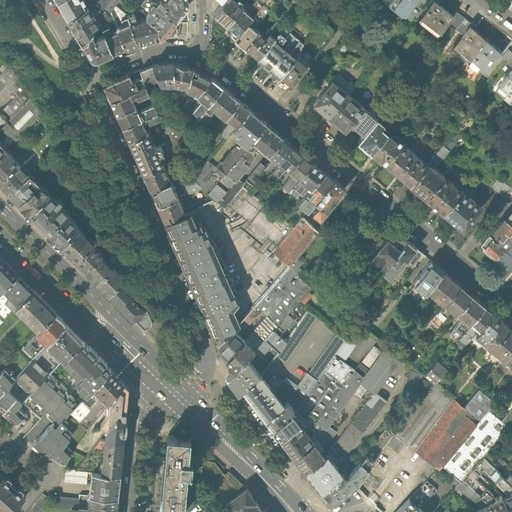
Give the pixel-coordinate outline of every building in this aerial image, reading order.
[(58,0),(55,2),(65,19),(84,7),(82,3),(84,2),(82,0),(58,0)] [(117,0),(97,0),(109,10),(117,0)] [(174,23),(175,21),(154,3),(151,0),(146,8),(148,10),(144,15),(146,17),(156,26),(159,38),(173,36),(174,23)] [(160,0),(156,0),(154,3),(175,21),(186,7),(186,1),(186,0),(164,0),(163,2),(160,0)] [(227,25),(242,7),(240,3),(241,1),(240,0),(235,0),(235,1),(233,0),(224,0),(222,3),(213,13),(227,25)] [(255,0),(246,11),(253,16),(266,0),(255,0)] [(266,0),(253,16),(249,21),(254,26),(275,1),(273,0),(266,0)] [(357,18),(334,0),(321,0),(352,24),(357,18)] [(420,0),(399,0),(407,6),(405,9),(410,14),(415,8),(417,10),(423,3),(420,1),(420,0)] [(452,12),(436,0),(431,0),(420,15),(441,30),(449,20),(454,13),(452,12)] [(65,19),(81,45),(91,32),(97,24),(86,6),(84,7),(65,19)] [(249,21),(253,16),(246,11),(242,7),(227,25),(234,30),(229,36),(233,39),(249,21)] [(455,8),(452,12),(454,13),(449,20),(457,26),(465,16),(455,8)] [(126,13),(128,23),(136,44),(159,38),(156,26),(146,17),(137,20),(134,10),(126,13)] [(465,16),(457,26),(456,26),(462,31),(471,20),(465,16)] [(473,23),(471,20),(462,31),(462,32),(454,42),(471,56),(472,55),(487,37),(474,26),(475,25),(473,23)] [(245,48),(258,32),(259,30),(254,26),(249,21),(233,39),(245,48)] [(115,28),(116,31),(124,49),(136,44),(128,23),(115,28)] [(275,36),(273,38),(280,43),(289,32),(283,27),(275,36)] [(116,31),(104,36),(112,54),(124,49),(116,31)] [(273,38),(275,36),(269,31),(264,37),(258,32),(245,48),(257,58),(273,38)] [(94,37),(91,32),(81,45),(90,59),(91,60),(93,61),(95,61),(112,54),(104,36),(103,34),(94,37)] [(503,50),(487,37),(472,55),(488,69),(499,55),(503,50)] [(280,43),(273,38),(257,58),(269,68),(285,48),(280,43)] [(295,57),(298,54),(301,49),(300,47),(303,44),(299,41),(290,52),(295,57)] [(511,49),(507,46),(503,50),(499,55),(505,60),(511,51),(511,49)] [(285,48),(269,68),(279,76),(295,57),(290,52),(285,48)] [(295,57),(279,76),(291,86),(309,63),(298,54),(295,57)] [(0,67),(0,71),(2,73),(9,66),(5,62),(0,67)] [(151,65),(157,80),(160,85),(173,84),(172,63),(151,65)] [(173,84),(185,87),(192,67),(172,63),(173,84)] [(2,73),(0,75),(0,80),(6,86),(15,96),(1,110),(9,119),(31,97),(11,64),(9,66),(2,73)] [(104,84),(111,99),(128,92),(144,85),(152,82),(157,80),(151,65),(139,70),(141,77),(131,81),(128,74),(104,84)] [(192,93),(195,95),(211,77),(192,67),(185,87),(185,88),(192,92),(192,93)] [(511,96),(511,69),(509,72),(507,70),(495,84),(511,98),(511,96)] [(333,80),(344,89),(349,83),(338,73),(333,80)] [(200,99),(206,104),(222,86),(211,77),(195,95),(200,99)] [(329,118),(350,94),(344,89),(333,80),(312,104),(329,118)] [(144,85),(147,92),(155,88),(152,82),(144,85)] [(128,92),(131,95),(135,94),(138,97),(149,94),(147,92),(144,85),(128,92)] [(224,119),(225,117),(239,100),(222,86),(206,104),(204,107),(209,111),(211,108),(224,119)] [(116,112),(135,103),(131,95),(128,92),(111,99),(116,112)] [(371,108),(369,110),(350,94),(329,118),(346,132),(355,120),(367,130),(378,118),(375,115),(376,113),(376,111),(374,109),(371,108)] [(41,114),(31,97),(9,119),(0,128),(14,142),(41,114)] [(206,104),(200,99),(191,109),(197,115),(204,107),(206,104)] [(226,136),(233,128),(250,109),(239,100),(225,117),(229,120),(220,131),(226,136)] [(141,111),(139,112),(141,117),(157,110),(153,102),(140,108),(141,111)] [(122,125),(141,117),(139,112),(135,103),(116,112),(122,125)] [(211,113),(209,111),(204,107),(197,115),(188,125),(185,129),(189,132),(192,134),(211,113)] [(241,142),(246,146),(252,140),(266,123),(250,109),(233,128),(237,132),(234,136),(241,142)] [(160,117),(157,110),(141,117),(144,124),(160,117)] [(185,129),(188,125),(175,114),(165,124),(176,145),(189,132),(185,129)] [(128,139),(147,131),(144,124),(141,117),(122,125),(128,139)] [(358,142),(371,153),(388,132),(383,128),(386,124),(378,118),(367,130),(358,142)] [(256,143),(269,154),(283,137),(266,123),(252,140),(256,143)] [(456,128),(443,144),(450,150),(463,133),(456,128)] [(51,129),(32,148),(43,159),(59,143),(51,129)] [(135,155),(155,146),(149,130),(147,131),(128,139),(132,148),(135,155)] [(472,131),(467,137),(470,141),(476,134),(472,131)] [(385,165),(403,144),(405,140),(399,135),(396,138),(388,132),(371,153),(385,165)] [(273,157),(278,161),(292,145),(283,137),(269,154),(273,157)] [(243,158),(246,161),(253,151),(253,147),(256,143),(252,140),(246,146),(241,152),(245,155),(243,158)] [(246,146),(241,142),(238,145),(235,142),(220,160),(219,159),(214,165),(213,167),(222,174),(241,152),(246,146)] [(409,185),(427,164),(403,144),(385,165),(409,185)] [(443,144),(428,162),(435,167),(450,150),(443,144)] [(155,146),(135,155),(138,162),(143,172),(163,163),(160,158),(165,156),(160,145),(155,146)] [(284,166),(288,169),(302,153),(292,145),(278,161),(267,174),(274,179),(283,168),(282,167),(284,166)] [(0,179),(18,162),(5,149),(0,154),(0,179)] [(222,174),(219,177),(229,185),(235,178),(249,163),(246,161),(243,158),(245,155),(241,152),(222,174)] [(288,189),(292,185),(312,161),(302,153),(288,169),(292,173),(282,184),(288,189)] [(278,161),(273,157),(266,166),(259,174),(264,178),(267,174),(278,161)] [(213,167),(214,165),(208,159),(191,177),(193,178),(202,187),(207,192),(216,182),(219,177),(222,174),(213,167)] [(259,174),(266,166),(259,161),(246,178),(257,186),(264,178),(259,174)] [(307,185),(312,189),(325,172),(312,161),(292,185),(301,192),(307,185)] [(29,173),(18,162),(0,179),(0,183),(9,193),(29,173)] [(426,200),(446,176),(435,167),(428,162),(427,164),(409,185),(426,200)] [(150,189),(170,180),(163,163),(143,172),(150,189)] [(315,202),(334,180),(325,172),(312,189),(315,192),(310,198),(315,202)] [(29,173),(9,193),(19,203),(39,183),(29,173)] [(463,191),(446,176),(426,200),(443,214),(463,191)] [(219,177),(216,182),(225,190),(229,185),(219,177)] [(503,196),(510,188),(497,177),(491,185),(503,196)] [(183,182),(188,193),(202,187),(193,178),(183,182)] [(241,184),(244,181),(235,178),(229,185),(225,190),(216,182),(207,192),(223,206),(241,184)] [(252,192),(257,186),(246,178),(244,181),(241,184),(252,192)] [(157,205),(177,196),(170,180),(150,189),(157,205)] [(346,190),(334,180),(315,202),(319,206),(312,213),(320,220),(346,190)] [(49,193),(39,183),(19,203),(29,213),(49,193)] [(256,206),(261,201),(243,185),(221,210),(224,213),(228,208),(232,211),(233,210),(238,214),(230,223),(238,229),(257,207),(256,206)] [(511,198),(511,189),(510,188),(503,196),(509,202),(511,198)] [(443,214),(464,232),(485,208),(463,191),(443,214)] [(49,193),(29,213),(49,233),(67,214),(68,213),(49,193)] [(315,202),(310,198),(306,194),(298,203),(307,212),(315,202)] [(164,221),(184,212),(177,196),(157,205),(164,221)] [(189,278),(222,265),(205,226),(202,227),(200,222),(196,223),(190,209),(184,212),(164,221),(176,248),(189,278)] [(79,228),(67,214),(49,233),(61,245),(79,228)] [(302,216),(273,249),(289,264),(296,255),(318,229),(302,216)] [(481,244),(496,257),(511,238),(511,222),(506,217),(504,216),(492,230),(499,236),(497,239),(490,233),(481,244)] [(275,240),(282,233),(275,225),(268,232),(275,240)] [(374,226),(373,226),(363,237),(371,243),(381,232),(377,229),(374,226)] [(93,242),(79,228),(61,245),(75,260),(92,243),(93,242)] [(369,261),(381,271),(407,240),(402,235),(395,244),(387,237),(378,249),(369,261)] [(511,238),(496,257),(508,267),(511,261),(511,238)] [(407,240),(381,271),(390,278),(406,259),(407,259),(413,263),(422,252),(407,240)] [(102,253),(92,243),(75,260),(96,281),(111,266),(101,255),(102,253)] [(108,293),(122,279),(120,276),(127,269),(122,255),(111,266),(96,281),(108,293)] [(303,260),(296,255),(289,264),(300,274),(303,270),(298,265),(303,260)] [(0,291),(3,288),(18,274),(0,256),(0,291)] [(427,290),(443,270),(430,260),(410,284),(412,286),(423,294),(427,289),(427,290)] [(289,264),(255,304),(266,315),(301,275),(300,274),(289,264)] [(222,265),(189,278),(208,319),(218,343),(232,328),(239,322),(233,307),(238,301),(222,265)] [(444,304),(460,284),(443,270),(427,290),(444,304)] [(11,296),(18,304),(33,289),(18,274),(3,288),(11,296)] [(301,275),(266,315),(277,325),(300,300),(308,290),(312,285),(301,275)] [(122,279),(108,293),(143,329),(147,329),(149,327),(151,325),(152,321),(147,312),(145,308),(145,302),(142,300),(134,284),(131,287),(122,279)] [(472,294),(460,284),(444,304),(431,319),(437,325),(452,308),(457,312),(472,294)] [(411,309),(423,294),(412,286),(404,295),(405,295),(402,298),(402,301),(402,302),(402,303),(402,304),(403,305),(403,306),(404,306),(405,307),(406,307),(407,307),(408,307),(409,307),(411,309)] [(0,321),(16,307),(18,304),(11,296),(3,288),(0,291),(0,321)] [(16,307),(39,330),(55,312),(33,289),(18,304),(16,307)] [(308,290),(300,300),(304,304),(313,294),(308,290)] [(469,322),(484,304),(472,294),(457,312),(462,317),(449,333),(455,338),(456,338),(469,322)] [(484,304),(469,322),(456,338),(461,342),(473,327),(472,326),(474,324),(479,329),(493,312),(484,304)] [(285,361),(317,315),(308,308),(286,341),(279,351),(277,354),(285,361)] [(37,333),(46,343),(65,323),(55,312),(39,330),(37,333)] [(493,312),(479,329),(475,334),(485,342),(503,321),(493,312)] [(511,328),(503,321),(485,342),(504,358),(505,357),(511,348),(511,328)] [(46,343),(63,359),(81,339),(65,323),(46,343)] [(335,356),(342,362),(366,329),(358,323),(346,340),(335,356)] [(232,328),(218,343),(225,360),(243,340),(232,328)] [(272,329),(254,350),(232,374),(227,379),(237,392),(242,389),(242,388),(260,375),(251,363),(255,360),(256,361),(271,344),(279,351),(286,341),(272,329)] [(46,343),(37,333),(21,349),(32,359),(46,343)] [(338,333),(308,374),(317,381),(323,373),(335,356),(346,340),(338,333)] [(485,342),(475,334),(471,338),(481,346),(485,342)] [(110,369),(81,339),(63,359),(58,364),(78,384),(76,386),(83,393),(85,391),(87,394),(91,389),(110,369)] [(243,340),(225,360),(232,374),(254,350),(243,340)] [(374,347),(360,364),(370,371),(382,353),(374,347)] [(361,383),(373,393),(374,393),(401,358),(387,347),(382,353),(370,371),(365,378),(361,383)] [(335,356),(323,373),(333,380),(342,387),(354,370),(342,362),(335,356)] [(414,361),(409,357),(406,362),(410,366),(414,361)] [(49,374),(32,359),(14,379),(30,394),(47,376),(49,374)] [(446,369),(436,361),(425,374),(434,382),(437,378),(443,372),(446,369)] [(360,364),(354,370),(365,378),(370,371),(360,364)] [(423,376),(411,367),(404,376),(415,385),(423,376)] [(104,401),(107,404),(124,382),(121,380),(110,369),(91,389),(104,401)] [(315,422),(325,429),(328,426),(361,383),(365,378),(354,370),(342,387),(315,422)] [(448,376),(443,372),(437,378),(442,382),(448,376)] [(287,402),(295,411),(317,381),(308,374),(307,373),(298,386),(287,402)] [(305,416),(333,380),(323,373),(317,381),(295,411),(298,414),(301,412),(305,416)] [(0,374),(0,411),(1,413),(1,414),(14,428),(24,417),(16,410),(22,405),(8,391),(11,384),(0,374)] [(261,374),(260,375),(242,388),(242,389),(244,392),(247,395),(265,419),(287,402),(298,386),(284,376),(282,379),(280,378),(268,379),(266,381),(264,377),(261,374)] [(68,423),(63,418),(70,412),(76,405),(74,403),(76,401),(70,396),(68,398),(63,393),(66,390),(61,386),(59,388),(54,383),(56,381),(52,377),(50,379),(47,376),(30,394),(27,397),(30,399),(28,401),(34,407),(35,405),(40,409),(38,411),(44,416),(46,414),(47,416),(46,418),(49,421),(51,423),(32,446),(40,452),(65,465),(70,453),(63,447),(65,444),(72,436),(64,428),(68,423)] [(429,384),(423,379),(417,386),(423,391),(429,384)] [(333,380),(305,416),(315,422),(342,387),(333,380)] [(116,416),(125,416),(128,387),(124,382),(107,404),(106,416),(100,424),(106,429),(116,416)] [(402,441),(415,450),(454,399),(433,384),(394,435),(402,441)] [(478,389),(463,406),(479,418),(488,410),(489,410),(496,403),(478,389)] [(373,393),(335,443),(348,452),(386,402),(374,393),(373,393)] [(454,399),(415,450),(438,468),(441,464),(479,418),(463,406),(454,399)] [(80,400),(76,405),(70,412),(79,420),(90,409),(80,400)] [(295,411),(287,402),(265,419),(272,428),(295,411)] [(511,407),(501,420),(509,426),(511,422),(511,407)] [(460,481),(462,478),(471,468),(482,456),(490,447),(509,426),(501,420),(489,410),(488,410),(479,418),(441,464),(460,481)] [(295,411),(272,428),(279,437),(298,423),(302,420),(298,414),(295,411)] [(100,437),(105,437),(123,439),(125,416),(116,416),(106,429),(100,437)] [(313,442),(298,423),(279,437),(294,457),(313,442)] [(313,442),(321,452),(336,432),(328,426),(325,429),(318,438),(313,442)] [(386,430),(365,454),(374,461),(386,444),(392,436),(386,430)] [(394,451),(402,441),(394,435),(393,435),(392,436),(386,444),(394,451)] [(158,468),(165,469),(159,511),(183,511),(187,471),(191,471),(191,460),(187,459),(189,437),(168,436),(166,457),(154,456),(153,467),(158,468)] [(120,474),(123,439),(105,437),(101,472),(120,474)] [(321,452),(313,442),(294,457),(302,467),(303,469),(305,471),(324,456),(322,454),(321,452)] [(490,447),(482,456),(489,463),(497,454),(490,447)] [(327,455),(324,456),(305,471),(321,492),(334,482),(341,473),(335,465),(338,460),(331,449),(327,455)] [(346,477),(341,473),(334,482),(321,492),(330,505),(356,484),(374,461),(365,454),(352,470),(346,477)] [(511,511),(511,485),(502,476),(495,469),(489,463),(482,456),(471,468),(477,473),(482,468),(489,475),(507,492),(509,491),(511,493),(503,498),(511,511)] [(202,472),(226,503),(245,487),(241,483),(228,472),(224,475),(214,462),(191,460),(191,471),(202,472)] [(346,477),(352,470),(347,466),(341,473),(346,477)] [(477,473),(471,468),(462,478),(481,495),(486,489),(476,478),(479,475),(477,473)] [(76,470),(65,469),(64,481),(86,482),(87,471),(76,470)] [(90,490),(89,495),(117,498),(118,492),(120,474),(101,472),(91,471),(90,490)] [(502,476),(511,485),(511,475),(507,471),(502,476)] [(0,473),(0,511),(12,511),(26,497),(0,473)] [(481,495),(462,478),(460,481),(455,486),(462,492),(463,491),(481,507),(489,503),(481,495)] [(409,499),(417,507),(418,507),(435,490),(426,481),(409,499)] [(256,502),(245,487),(226,503),(232,511),(242,511),(255,503),(256,502)] [(492,494),(486,489),(481,495),(489,503),(494,498),(492,494)] [(42,494),(28,511),(42,511),(51,501),(42,494)] [(88,511),(93,511),(115,511),(117,498),(89,495),(88,511)] [(511,511),(503,498),(503,497),(500,495),(494,498),(489,503),(494,511),(511,511)] [(70,510),(78,510),(79,499),(55,497),(47,507),(70,510)] [(412,511),(417,507),(409,499),(395,511),(412,511)] [(242,511),(264,511),(262,511),(255,503),(242,511)] [(494,511),(489,503),(481,507),(474,511),(494,511)]
